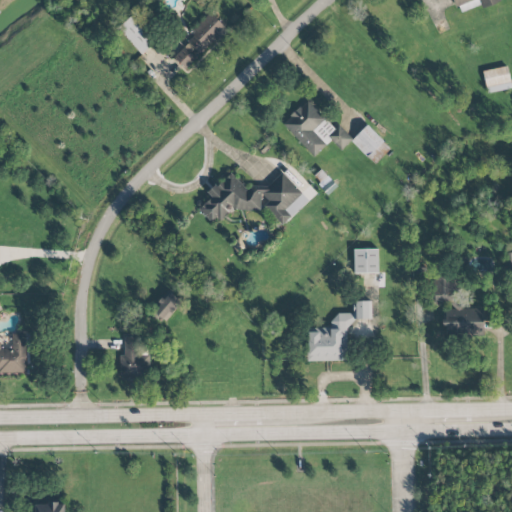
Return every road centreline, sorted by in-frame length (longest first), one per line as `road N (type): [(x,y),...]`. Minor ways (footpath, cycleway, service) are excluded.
road 1 (residential): [(84,417),(83,282),(98,234),(144,177),(322,0)]
road 2 (tertiary): [(3,438),(511,429)]
road 3 (tertiary): [(201,414),(0,418)]
road 4 (tertiary): [(399,410),(261,413)]
